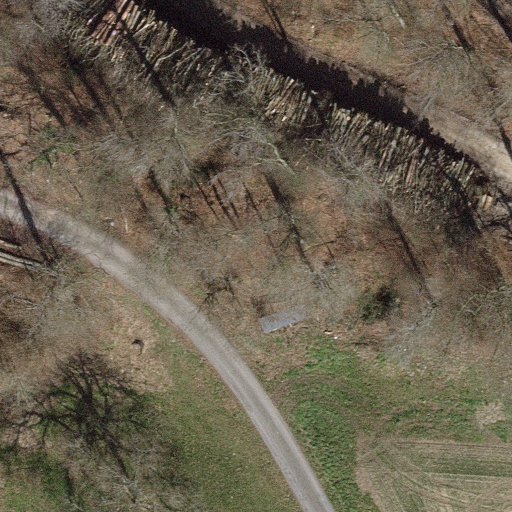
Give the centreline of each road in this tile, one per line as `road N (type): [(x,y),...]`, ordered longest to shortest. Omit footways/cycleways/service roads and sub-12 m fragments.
road 1 (track): [(318,511),(221,358),(147,285),(0,208)]
road 2 (track): [(189,0),(511,164)]
